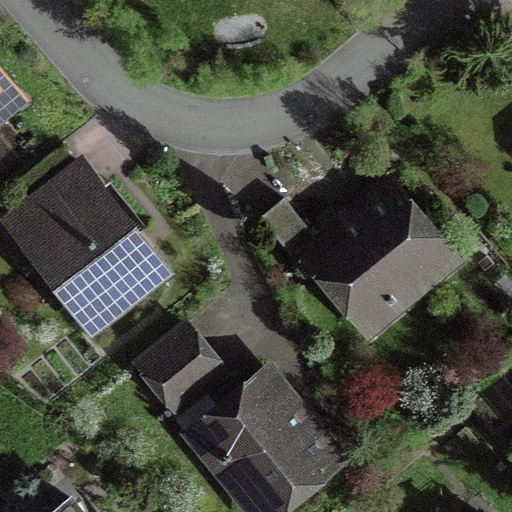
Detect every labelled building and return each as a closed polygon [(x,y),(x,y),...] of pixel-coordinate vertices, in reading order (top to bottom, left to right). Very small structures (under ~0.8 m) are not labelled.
[(0,119),(30,97),(0,57),(0,119)] [(0,215),(91,330),(174,265),(82,149),(0,213),(0,215)] [(294,243),(300,251),(373,341),(426,299),(421,293),(443,275),(447,280),(469,262),(391,165),(312,228),(294,243)] [(294,243),(312,228),(284,194),(261,212),(295,254),(300,251),(294,243)] [(132,356),(177,410),(231,366),(186,311),(132,356)] [(250,511),(279,511),(352,455),(271,353),(181,428),(183,433),(178,437),(201,465),(209,463),(250,511)] [(93,511),(72,484),(36,511),(93,511)]
